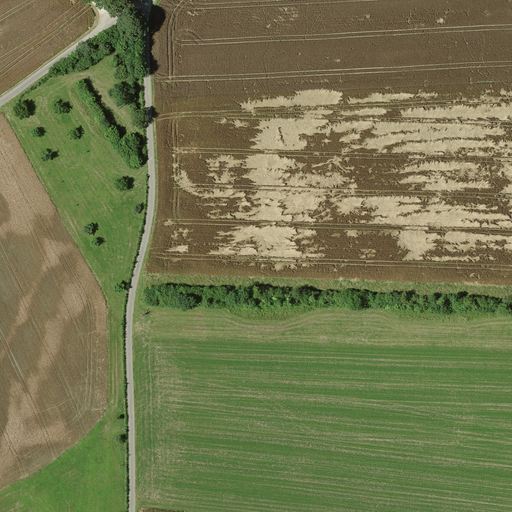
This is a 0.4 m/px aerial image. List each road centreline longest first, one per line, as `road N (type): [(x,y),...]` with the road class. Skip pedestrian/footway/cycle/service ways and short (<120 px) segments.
road 1 (unclassified): [(132,511),(132,295),(152,197),(145,3)]
road 2 (unclassified): [(0,104),(145,3)]
